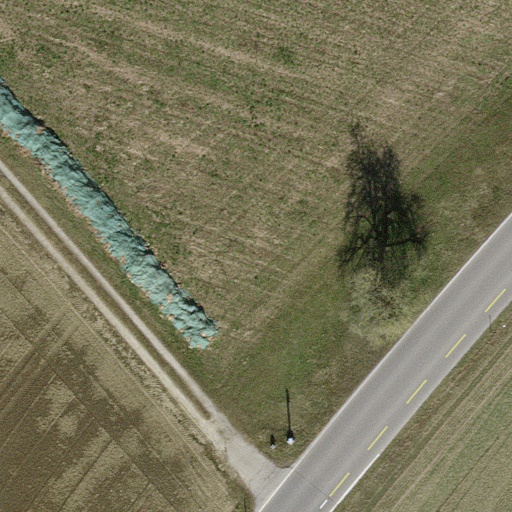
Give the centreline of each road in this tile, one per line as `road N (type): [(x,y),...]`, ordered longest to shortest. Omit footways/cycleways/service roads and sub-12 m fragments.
road 1 (track): [(293,511),(0,179)]
road 2 (tertiary): [(296,511),(511,253)]
